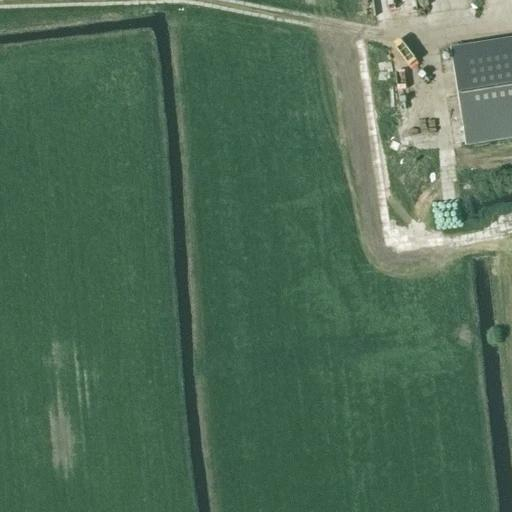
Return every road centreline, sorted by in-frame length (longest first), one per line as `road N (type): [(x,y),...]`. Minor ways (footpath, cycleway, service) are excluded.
road 1 (track): [(470,30),(379,36),(187,0)]
road 2 (track): [(171,0),(0,4)]
